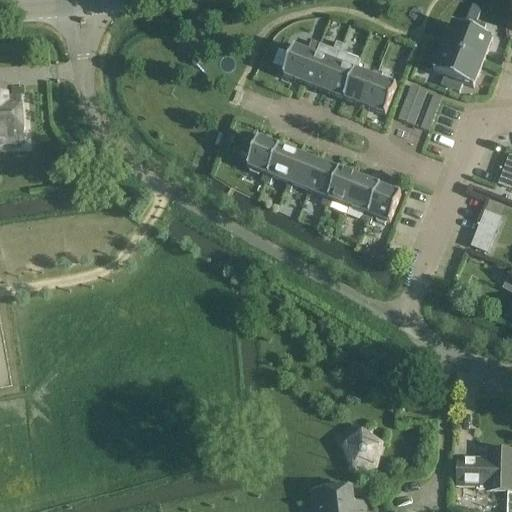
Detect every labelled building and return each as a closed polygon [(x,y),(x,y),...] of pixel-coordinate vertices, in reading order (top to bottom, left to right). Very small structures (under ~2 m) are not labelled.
[(467,20),(463,29),(473,33),(476,24),(467,20)] [(476,24),(473,33),(482,37),(485,27),(476,24)] [(463,29),(453,25),(443,50),(463,58),(473,33),(463,29)] [(473,33),(463,58),(483,65),(493,41),(482,37),(473,33)] [(349,49),(342,46),(338,58),(324,94),(344,102),(355,73),(360,62),(346,56),(349,49)] [(304,86),(315,57),(317,51),(313,49),(310,56),(307,54),(307,51),(299,48),(296,50),(294,49),(283,78),(304,86)] [(463,58),(443,50),(434,74),(444,78),(454,82),(463,58)] [(331,63),(315,57),(304,86),(324,94),(338,58),(333,57),(331,63)] [(483,65),(463,58),(454,82),(463,86),(474,90),(483,65)] [(364,110),(378,74),(373,72),(371,79),(355,73),(344,102),(364,110)] [(382,76),(378,74),(364,110),(385,118),(396,89),(394,88),(393,85),(385,82),(383,84),(380,83),(382,76)] [(450,91),(454,82),(444,78),(441,88),(450,91)] [(454,82),(450,91),(459,95),(463,86),(454,82)] [(4,100),(4,98),(0,97),(0,144),(22,143),(19,99),(4,100)] [(261,183),(265,185),(279,149),(258,141),(247,170),(249,171),(250,174),(258,177),(260,175),(264,176),(261,183)] [(272,180),(288,186),(299,157),(279,149),(265,185),(270,186),(272,180)] [(293,188),(308,194),(319,165),(299,157),(288,186),(285,193),(290,194),(293,188)] [(321,206),(326,208),(340,173),(319,165),(308,194),(324,200),(321,206)] [(333,203),(349,209),(360,181),(340,173),(326,208),(330,210),(333,203)] [(361,222),(366,224),(380,189),(360,181),(349,209),(364,215),(361,222)] [(380,189),(366,224),(370,226),(373,219),(376,220),(377,223),(384,226),(387,224),(390,225),(401,197),(380,189)] [(500,221),(485,215),(472,248),(487,254),(500,221)] [(340,448),(350,473),(378,472),(384,446),(363,432),(361,433),(354,424),(337,440),(342,446),(340,448)] [(507,511),(511,511),(511,454),(489,454),(489,463),(457,462),(457,490),(488,490),(488,497),(508,497),(507,511)] [(312,491),(313,511),(366,511),(366,503),(352,504),(350,488),(312,491)]
